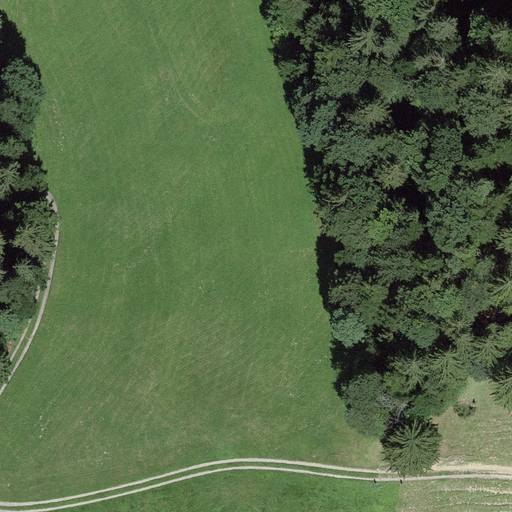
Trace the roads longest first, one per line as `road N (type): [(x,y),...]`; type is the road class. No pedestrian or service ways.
road 1 (track): [(511,474),(379,475),(253,463),(0,508)]
road 2 (track): [(0,382),(29,331),(55,224),(34,187),(0,184)]
